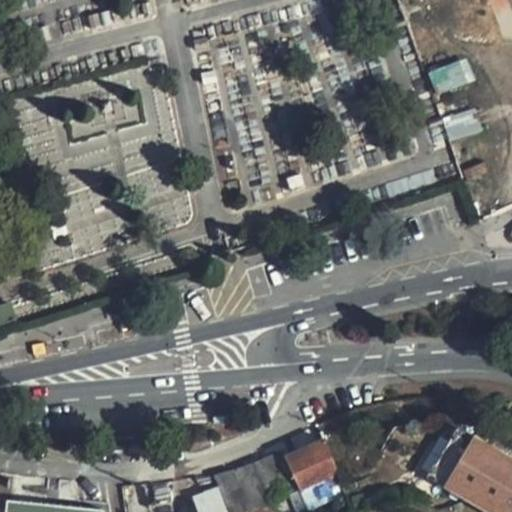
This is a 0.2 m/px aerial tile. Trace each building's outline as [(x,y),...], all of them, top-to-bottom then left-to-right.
[(465,60),(429,73),(436,92),(472,80),(465,60)] [(141,153),(136,102),(84,107),(84,108),(17,115),(22,165),(141,153)] [(442,119),(449,141),(481,131),(474,108),(442,119)] [(0,324),(14,320),(9,303),(0,305),(0,324)] [(511,511),(511,455),(460,425),(428,478),(487,511),(511,511)] [(119,428),(119,436),(140,436),(140,428),(119,428)] [(344,494),(326,438),(285,456),(298,489),(306,509),(344,494)] [(280,446),(217,472),(233,511),(243,511),(274,500),(298,489),(285,456),(280,446)] [(8,498),(6,511),(106,511),(105,508),(8,498)] [(278,511),(274,500),(243,511),(278,511)]
